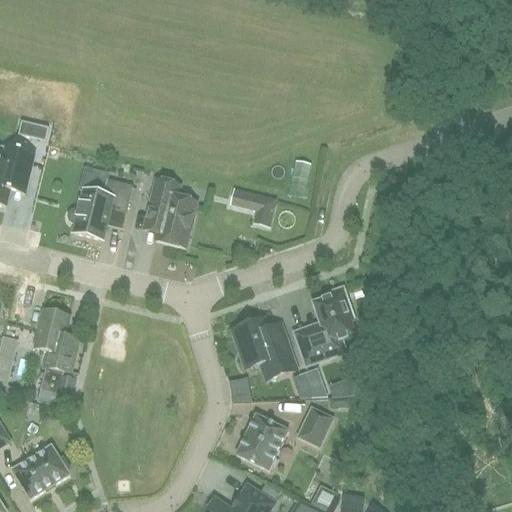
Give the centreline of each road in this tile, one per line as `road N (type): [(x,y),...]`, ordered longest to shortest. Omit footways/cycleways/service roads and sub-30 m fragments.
road 1 (residential): [(511,121),(376,165),(359,175),(333,239),(315,253),(188,298)]
road 2 (unclassified): [(147,511),(174,497),(217,405),(188,298)]
road 3 (residential): [(188,298),(49,263)]
